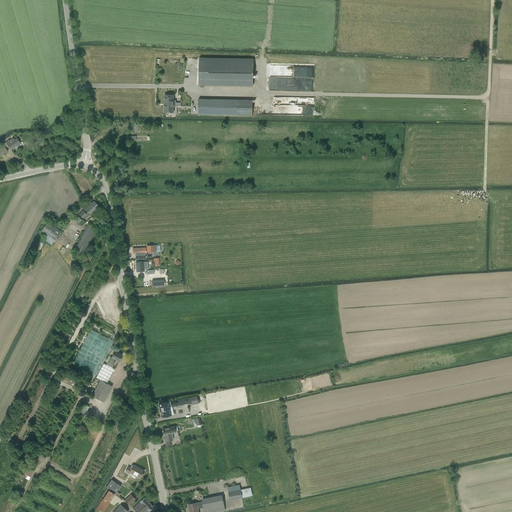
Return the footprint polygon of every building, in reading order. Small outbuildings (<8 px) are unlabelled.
[(253,59),(199,58),(199,85),(253,86),(253,59)] [(280,88),(281,59),(269,59),(269,88),(280,88)] [(164,104),(176,104),(176,100),(173,100),(173,95),(164,95),(164,104)] [(277,105),(303,106),(303,98),(276,97),(276,104),(277,104),(277,105)] [(198,114),(252,115),(252,100),(198,99),(198,114)] [(176,107),(176,104),(164,104),(164,112),(173,112),(173,107),(176,107)] [(10,150),(20,143),(16,138),(14,140),(13,138),(6,143),(10,150)] [(85,209),(86,210),(84,212),(83,211),(79,215),(82,218),(86,214),(88,212),(90,214),(98,206),(94,201),(85,209)] [(61,231),(57,229),(47,222),(41,230),(55,240),(61,231)] [(83,254),(89,243),(96,229),(87,224),(75,249),(83,254)] [(156,245),(153,245),(146,246),(146,248),(145,248),(132,248),(133,254),(146,253),(145,250),(147,250),(147,252),(156,251),(156,245)] [(143,262),(135,262),(136,272),(144,271),(144,269),(146,268),(146,265),(143,266),(143,262)] [(114,362),(115,359),(119,361),(122,355),(115,351),(111,357),(112,357),(110,360),(109,359),(106,365),(112,368),(115,362),(114,362)] [(112,386),(106,383),(114,369),(112,368),(106,365),(103,363),(96,378),(100,380),(92,396),(103,402),(112,386)] [(198,402),(197,396),(188,398),(189,404),(198,402)] [(168,401),(158,403),(160,409),(161,409),(162,416),(162,417),(162,416),(170,414),(170,415),(169,406),(171,405),(171,407),(177,406),(187,404),(186,398),(176,400),(170,401),(170,402),(168,402),(168,401)] [(84,404),(80,412),(84,415),(89,406),(84,404)] [(174,426),(162,429),(164,435),(165,442),(172,440),(173,440),(173,439),(172,433),(175,432),(175,431),(174,427),(174,426)] [(26,463),(20,475),(29,480),(35,467),(26,463)] [(142,473),(144,471),(133,465),(131,468),(128,466),(125,472),(129,474),(129,472),(140,478),(142,474),(143,474),(143,473),(142,473)] [(120,487),(111,480),(106,487),(115,494),(117,492),(120,487)] [(237,485),(228,487),(229,492),(230,500),(250,496),(249,488),(241,490),(240,485),(237,485)] [(101,511),(102,511),(115,494),(108,489),(96,508),(101,511)] [(26,503),(31,494),(27,492),(22,501),(26,503)] [(129,504),(135,499),(131,494),(125,500),(129,504)] [(204,511),(215,511),(225,510),(222,496),(202,500),(202,502),(197,503),(188,504),(189,511),(198,511),(198,508),(204,507),(204,511)] [(136,511),(147,511),(153,507),(144,497),(133,508),(136,511)]
